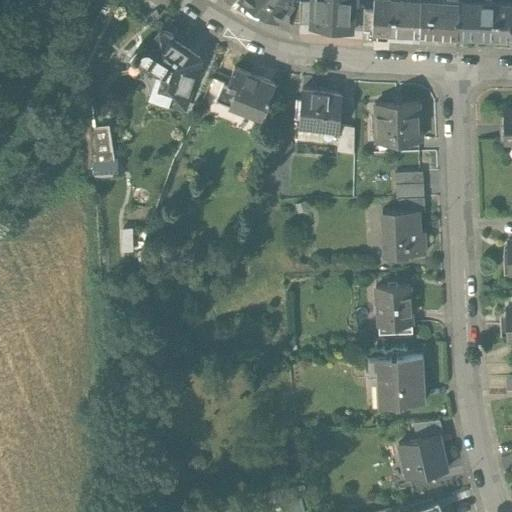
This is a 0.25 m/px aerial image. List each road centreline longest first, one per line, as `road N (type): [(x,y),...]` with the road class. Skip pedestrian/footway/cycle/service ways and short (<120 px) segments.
road 1 (residential): [(454,69),(470,427),(491,511)]
road 2 (residential): [(454,69),(301,63),(181,0)]
